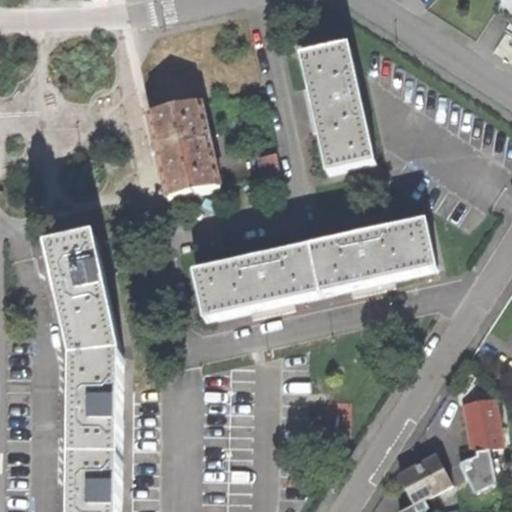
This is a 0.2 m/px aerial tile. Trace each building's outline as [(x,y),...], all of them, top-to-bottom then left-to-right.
[(511,0),(501,0),(496,8),(511,18),(511,22),(506,32),(511,35),(511,0)] [(330,177),(376,166),(351,51),(305,61),(311,91),(304,92),(308,111),(314,134),(321,133),(330,177)] [(168,202),(220,190),(201,106),(149,118),(157,152),(168,202)] [(263,180),(281,176),(277,156),(259,161),(263,180)] [(429,228),(314,253),(323,298),(352,292),(353,300),(375,295),(397,290),(395,283),(438,273),(429,228)] [(67,321),(77,365),(123,359),(98,243),(52,253),(57,277),(50,279),(54,299),(60,322),(67,321)] [(251,314),(253,322),(276,317),(296,312),(294,304),(323,298),(314,253),(198,278),(208,323),(251,314)] [(76,439),(76,463),(122,463),(123,359),(77,365),(76,395),(69,395),(68,416),(68,438),(76,439)] [(473,453),(477,453),(492,450),(502,448),(495,402),(466,407),(469,425),(473,453)] [(476,495),(496,486),(492,450),(477,453),(478,459),(461,467),(476,495)] [(452,486),(438,460),(421,469),(401,479),(415,505),(452,486)] [(121,511),(122,463),(76,463),(75,488),(68,488),(67,509),(67,511),(121,511)]
